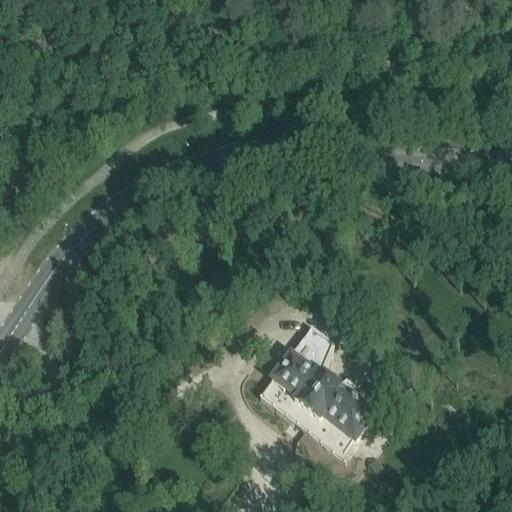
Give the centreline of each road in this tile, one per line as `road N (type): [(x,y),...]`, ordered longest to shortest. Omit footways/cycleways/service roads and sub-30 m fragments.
road 1 (secondary): [(0,352),(75,246),(125,205),(188,176),(250,163),(511,163)]
road 2 (track): [(399,163),(511,216)]
